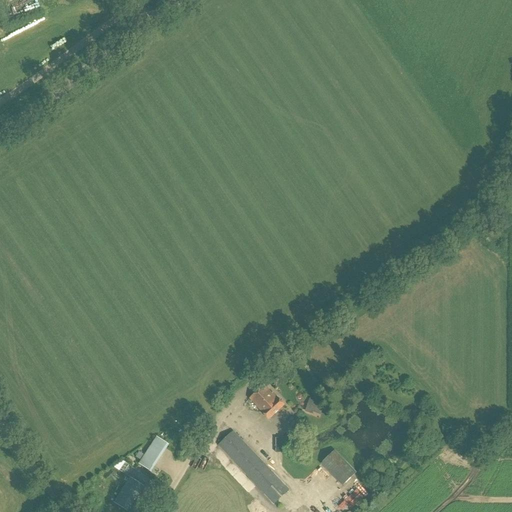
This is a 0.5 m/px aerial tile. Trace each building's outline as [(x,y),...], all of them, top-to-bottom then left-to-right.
[(272,394),(264,386),(250,399),(263,413),(269,420),(284,405),(278,399),(273,393),(272,394)] [(321,415),(324,405),(317,403),(317,401),(309,398),(305,412),(313,414),(313,412),(321,415)] [(265,450),(275,439),(256,422),(246,433),(265,450)] [(275,504),(289,491),(233,432),(219,446),(275,504)] [(149,471),(166,444),(156,437),(138,464),(149,471)] [(343,486),(357,473),(335,450),(321,464),(343,486)] [(123,461),(114,467),(127,476),(129,473),(146,484),(149,478),(123,461)] [(130,478),(113,503),(127,511),(143,486),(130,478)]
